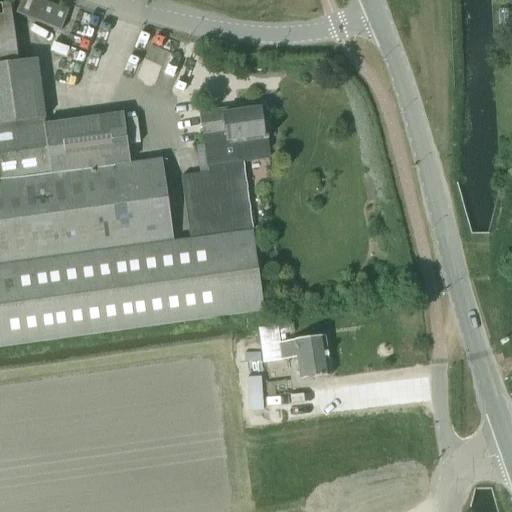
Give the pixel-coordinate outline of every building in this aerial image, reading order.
[(68,11),(67,10),(41,0),(20,0),(15,13),(60,31),(68,11)] [(0,64),(18,62),(10,3),(0,3),(0,64)] [(0,182),(130,164),(123,114),(45,125),(44,119),(45,119),(37,59),(18,62),(0,64),(0,182)] [(181,176),(190,240),(253,232),(243,163),(270,159),(267,136),(263,136),(259,108),(215,114),(215,111),(200,113),(208,173),(181,176)] [(0,347),(264,311),(253,232),(190,240),(174,242),(162,160),(137,163),(130,164),(0,182),(0,347)] [(287,323),(259,327),(264,362),(297,357),(300,380),(330,376),(325,336),(295,340),(295,341),(280,343),(279,335),(288,334),(287,323)]
